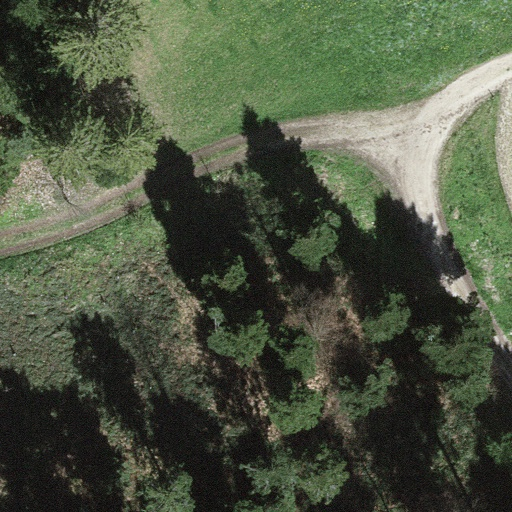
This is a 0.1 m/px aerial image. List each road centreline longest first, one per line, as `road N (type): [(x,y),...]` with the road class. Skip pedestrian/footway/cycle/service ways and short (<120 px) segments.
road 1 (track): [(511,354),(418,200)]
road 2 (track): [(511,69),(478,85),(426,134),(418,200)]
